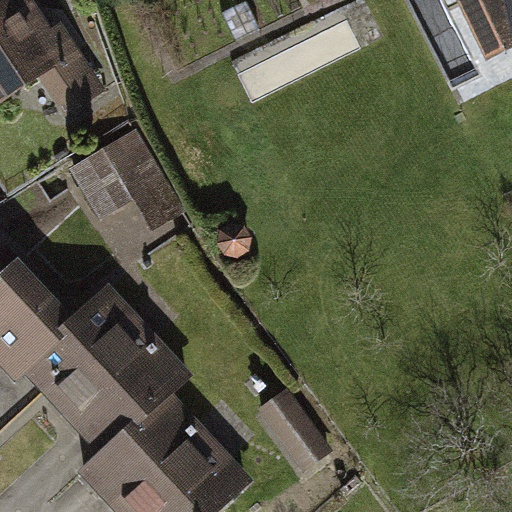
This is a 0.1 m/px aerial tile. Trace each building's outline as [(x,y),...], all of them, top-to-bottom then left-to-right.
[(0,0),(0,109),(68,63),(25,0),(0,0)] [(511,2),(504,7),(500,0),(453,0),(486,66),(511,53),(511,2)] [(161,187),(132,136),(69,171),(97,222),(161,187)] [(11,267),(0,277),(0,378),(6,386),(17,376),(95,462),(72,482),(99,511),(218,511),(248,485),(169,399),(190,380),(104,288),(64,325),(11,267)] [(282,393),(253,412),(296,478),(325,459),(282,393)]
